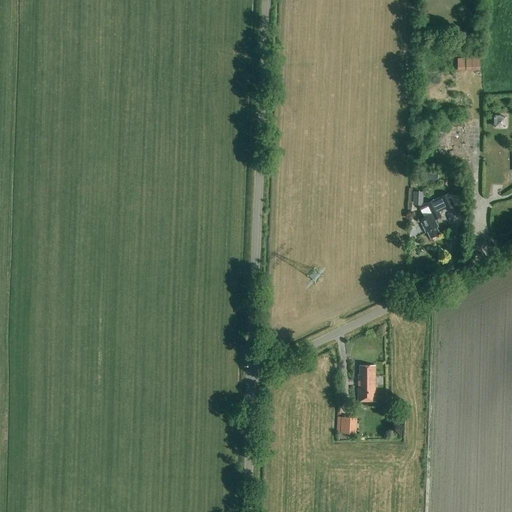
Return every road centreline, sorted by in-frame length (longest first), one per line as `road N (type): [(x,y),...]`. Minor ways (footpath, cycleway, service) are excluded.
road 1 (unclassified): [(253,372),(266,0)]
road 2 (unclassified): [(253,372),(511,251)]
road 3 (unclassified): [(248,511),(253,372)]
